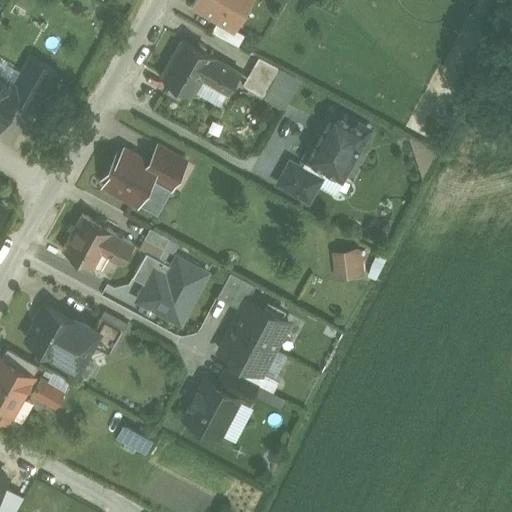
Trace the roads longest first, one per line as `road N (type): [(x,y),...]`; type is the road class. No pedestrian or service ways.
road 1 (residential): [(205,353),(18,255)]
road 2 (residential): [(252,174),(110,92)]
road 3 (residential): [(0,445),(124,511)]
